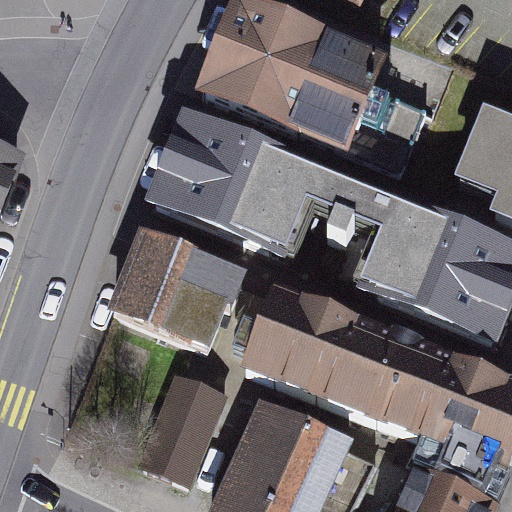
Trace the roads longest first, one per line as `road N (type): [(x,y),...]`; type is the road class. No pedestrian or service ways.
road 1 (secondary): [(105,123),(0,382)]
road 2 (secondary): [(172,0),(105,123)]
